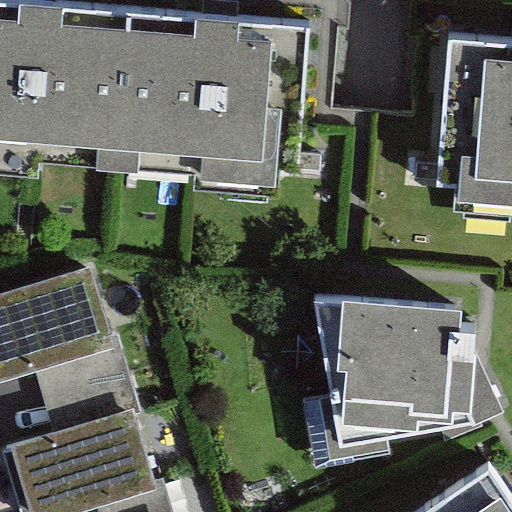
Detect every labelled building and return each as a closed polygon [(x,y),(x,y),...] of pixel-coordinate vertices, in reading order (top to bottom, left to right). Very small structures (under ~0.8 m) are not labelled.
[(76,0),(0,0),(0,165),(307,189),(324,13),(76,0)] [(511,37),(448,33),(436,185),(511,190),(511,37)] [(161,511),(90,267),(0,293),(0,374),(36,364),(55,430),(4,444),(24,511),(56,511),(98,500),(101,511),(161,511)] [(482,293),(353,286),(345,428),(475,435),(482,293)] [(511,511),(511,496),(499,476),(444,511),(511,511)]
